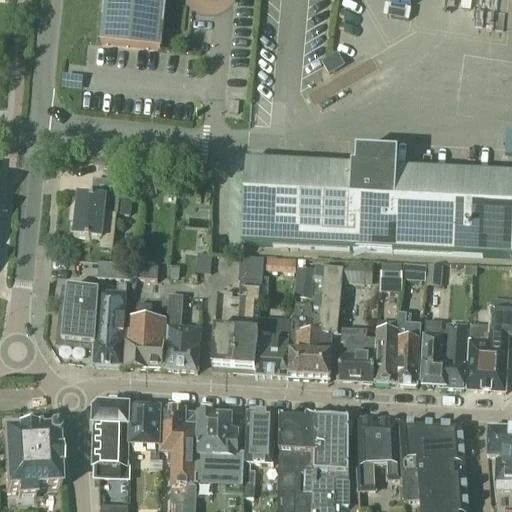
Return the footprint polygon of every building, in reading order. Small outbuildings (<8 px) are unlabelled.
[(104,0),(100,48),(159,54),(165,0),(104,0)] [(345,68),(338,55),(322,65),(329,77),(345,68)] [(511,261),(511,177),(397,172),(397,157),(357,156),(357,169),(246,164),(242,247),(511,261)] [(116,217),(120,186),(94,184),(92,200),(78,199),(73,239),(102,242),(105,216),(116,217)] [(213,258),(198,257),(197,276),(211,277),(213,258)] [(240,261),(239,274),(263,276),(264,263),(240,261)] [(296,263),(267,262),(266,275),(296,277),(296,263)] [(137,282),(138,268),(99,265),(98,281),(137,284),(137,282)] [(373,267),(344,266),(343,288),(372,289),(373,267)] [(402,267),(382,267),(381,285),(401,286),(402,267)] [(426,268),(403,267),(402,282),(425,284),(426,268)] [(158,270),(138,268),(137,282),(157,284),(158,270)] [(170,268),(170,281),(180,281),(180,268),(170,268)] [(441,269),(427,268),(426,284),(440,285),(441,269)] [(290,336),(290,344),(288,382),(330,384),(332,339),(337,339),(343,274),(315,272),(314,274),(297,272),(294,307),(293,307),(290,336)] [(240,288),(239,301),(234,373),(255,375),(259,337),(261,303),(262,292),(263,279),(263,276),(239,274),(238,288),(240,288)] [(511,341),(511,275),(496,274),(493,312),(490,311),(490,320),(487,319),(487,330),(470,329),(467,394),(505,396),(509,341),(511,341)] [(120,371),(127,290),(118,289),(117,298),(99,297),(98,295),(68,291),(62,345),(94,348),(92,371),(120,371)] [(183,300),(170,299),(167,331),(164,374),(198,376),(201,333),(181,332),(183,300)] [(212,372),(234,373),(239,301),(218,299),(212,372)] [(125,371),(164,374),(167,331),(165,331),(166,323),(152,322),(153,308),(137,307),(136,322),(129,322),(125,371)] [(377,333),(377,343),(374,387),(374,388),(382,388),(389,388),(389,389),(396,389),(396,388),(399,317),(398,317),(397,334),(377,333)] [(399,317),(396,388),(417,390),(421,328),(406,328),(407,318),(399,317)] [(255,380),(288,382),(290,344),(288,344),(289,336),(290,324),(260,323),(259,337),(255,375),(255,380)] [(421,389),(444,390),(444,393),(463,394),(467,330),(446,329),(446,334),(442,334),(442,326),(425,325),(421,389)] [(338,385),(374,387),(377,343),(366,343),(367,335),(341,334),(338,385)] [(127,469),(128,436),(129,411),(117,410),(117,406),(111,406),(111,410),(98,410),(94,414),(93,435),(94,435),(93,472),(95,472),(95,483),(130,484),(130,469),(127,469)] [(159,455),(162,455),(162,454),(160,454),(161,413),(132,411),(132,412),(130,411),(130,410),(129,410),(130,449),(152,450),(152,463),(158,464),(159,455)] [(196,461),(196,459),(198,430),(198,416),(185,416),(186,414),(161,413),(160,454),(162,454),(162,455),(168,455),(168,468),(173,468),(170,511),(196,511),(197,489),(194,489),(196,461)] [(276,418),(276,416),(248,415),(244,501),(254,502),(255,474),(251,474),(251,466),(274,467),(276,418)] [(198,416),(198,430),(196,459),(220,460),(219,478),(236,478),(238,433),(231,433),(232,418),(198,416)] [(277,511),(313,511),(314,502),(319,503),(319,496),(304,495),(306,418),(305,419),(305,421),(284,421),(284,420),(279,419),(279,424),(280,424),(277,511)] [(308,418),(306,418),(304,495),(319,496),(319,503),(314,502),(313,511),(335,511),(336,510),(348,510),(348,484),(350,421),(313,421),(308,418)] [(354,421),(357,473),(357,495),(375,495),(374,471),(387,471),(388,484),(401,484),(403,484),(398,424),(354,421)] [(467,511),(462,431),(398,424),(403,484),(401,484),(403,507),(419,505),(419,511),(467,511)] [(486,431),(489,460),(497,460),(497,484),(503,484),(503,492),(511,492),(511,454),(510,454),(510,432),(488,431),(486,431)] [(60,492),(58,439),(58,437),(56,436),(55,435),(54,434),(5,436),(7,493),(17,493),(18,500),(35,499),(35,493),(60,492)]
